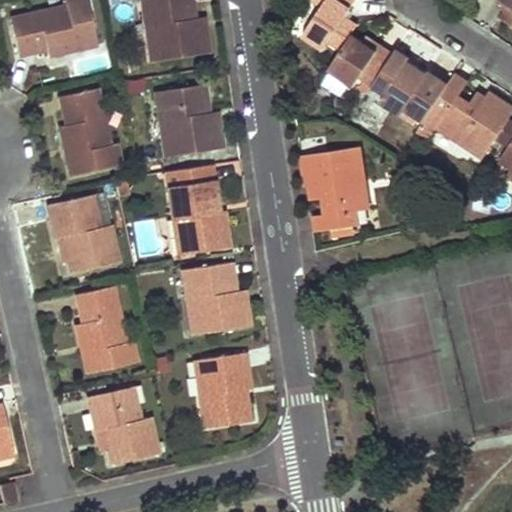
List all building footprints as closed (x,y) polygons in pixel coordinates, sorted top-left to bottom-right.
[(18,56),(47,49),(48,56),(69,51),(68,47),(75,46),(75,50),(97,44),(87,0),(64,0),(66,6),(38,12),(39,18),(10,24),(18,56)] [(156,23),(152,0),(139,0),(143,25),(145,25),(156,23)] [(208,53),(205,36),(197,38),(194,19),(191,0),(152,0),(156,23),(145,25),(151,62),(208,53)] [(351,35),(358,25),(345,16),(356,0),(325,0),(321,7),(302,36),(323,50),(328,42),(341,51),(351,35)] [(511,0),(499,0),(500,1),(507,6),(503,11),(499,18),(511,26),(511,0)] [(507,6),(500,1),(496,7),(503,11),(507,6)] [(38,12),(10,19),(10,24),(39,18),(38,12)] [(205,36),(203,17),(194,19),(197,38),(205,36)] [(377,51),(363,43),(351,35),(341,51),(328,70),(350,84),(353,87),(363,72),(376,81),(389,61),(392,56),(393,53),(380,45),(377,51)] [(380,45),(367,36),(363,43),(377,51),(380,45)] [(405,64),(392,56),(389,61),(401,69),(405,64)] [(410,102),(422,111),(442,79),(429,71),(427,73),(407,60),(405,64),(401,69),(389,61),(376,81),(372,87),(384,95),(379,103),(400,116),(410,102)] [(350,84),(328,70),(320,83),(342,97),(350,84)] [(437,127),(483,157),(497,137),(510,117),(511,114),(511,107),(490,92),(485,99),(479,109),(471,104),(459,96),(468,81),(456,73),(424,121),(419,128),(418,131),(429,140),(437,127)] [(208,114),(204,85),(166,90),(170,119),(159,120),(165,157),(222,148),(219,131),(211,133),(208,114)] [(96,88),(91,90),(97,118),(103,117),(96,88)] [(116,143),(109,144),(103,117),(97,118),(91,90),(59,97),(66,125),(59,127),(64,148),(68,148),(69,153),(65,154),(70,176),(120,165),(116,143)] [(166,90),(155,92),(159,120),(170,119),(166,90)] [(479,109),(485,99),(478,94),(471,104),(479,109)] [(418,117),(422,111),(410,102),(400,116),(419,128),(424,121),(418,117)] [(208,114),(211,133),(219,131),(217,113),(208,114)] [(511,127),(511,118),(510,117),(497,137),(503,141),(511,127)] [(511,127),(503,141),(509,145),(511,141),(511,127)] [(511,141),(509,145),(500,161),(511,169),(507,176),(511,178),(511,141)] [(359,147),(301,156),(306,186),(309,186),(321,184),(323,197),(325,214),(313,216),(315,232),(357,226),(355,212),(369,209),(359,147)] [(223,211),(218,211),(215,212),(214,207),(217,207),(212,165),(167,172),(173,219),(179,218),(184,254),(229,247),(223,211)] [(115,182),(119,197),(130,195),(127,179),(115,182)] [(321,184),(309,186),(311,199),(323,197),(321,184)] [(85,212),(96,209),(93,194),(81,197),(85,212)] [(118,261),(110,225),(100,227),(96,209),(85,212),(81,197),(47,204),(55,238),(63,237),(71,272),(118,261)] [(179,218),(173,219),(179,255),(184,254),(179,218)] [(249,326),(246,309),(238,310),(235,292),(230,262),(192,268),(197,296),(186,298),(192,335),(249,326)] [(182,269),(186,298),(197,296),(192,268),(182,269)] [(112,286),(107,288),(114,316),(119,315),(112,286)] [(82,323),(75,324),(80,346),(84,345),(85,351),(82,352),(87,374),(137,362),(132,341),(125,343),(119,315),(114,316),(107,288),(76,295),(82,323)] [(246,309),(244,291),(235,292),(238,310),(246,309)] [(241,390),(244,390),(250,389),(245,352),(200,359),(205,394),(200,395),(205,428),(250,421),(245,394),(242,395),(241,390)] [(200,359),(194,360),(200,395),(205,394),(200,359)] [(125,404),(136,401),(132,387),(122,389),(125,404)] [(122,389),(87,397),(95,431),(102,430),(107,450),(110,465),(158,454),(150,417),(140,419),(136,401),(125,404),(122,389)] [(0,450),(12,447),(2,405),(0,405),(0,450)] [(102,430),(95,431),(99,451),(107,450),(102,430)] [(0,450),(0,457),(14,454),(12,447),(0,450)] [(12,482),(0,484),(0,491),(3,504),(16,501),(12,482)]
